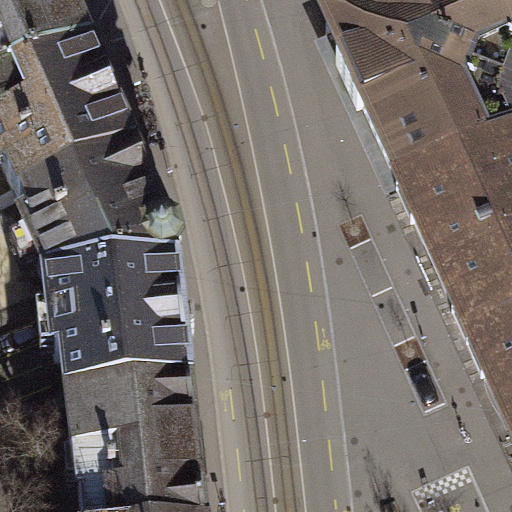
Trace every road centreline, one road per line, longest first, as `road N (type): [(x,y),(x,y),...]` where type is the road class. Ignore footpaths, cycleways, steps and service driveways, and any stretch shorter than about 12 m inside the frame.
road 1 (residential): [(455,511),(399,395),(315,338),(253,325)]
road 2 (tertiary): [(253,325),(205,122)]
road 3 (tertiary): [(281,511),(253,325)]
road 4 (tertiary): [(156,0),(205,122)]
road 5 (tertiary): [(205,122),(229,0)]
